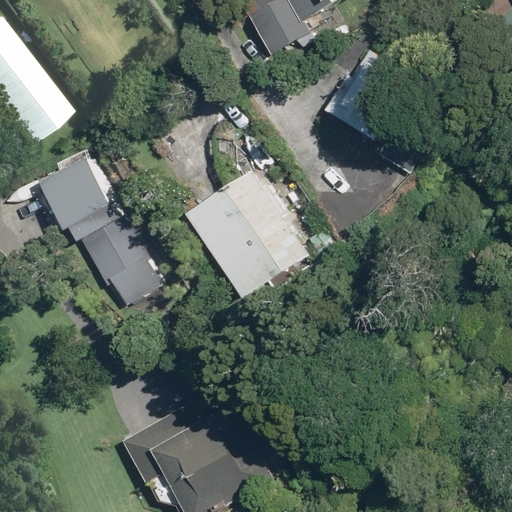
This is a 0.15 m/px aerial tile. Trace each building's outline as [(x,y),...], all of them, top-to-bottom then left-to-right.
[(317,33),(296,0),(284,0),(260,15),(283,54),(317,33)] [(301,0),(314,20),(345,0),(301,0)] [(25,44),(30,40),(20,29),(16,33),(0,13),(0,100),(32,140),(75,105),(25,44)] [(426,74),(375,45),(337,112),(388,141),(426,74)] [(443,138),(405,118),(386,154),(424,174),(443,138)] [(90,247),(126,309),(176,279),(96,144),(66,162),(70,170),(59,177),(98,242),(90,247)] [(289,292),(347,252),(331,228),(320,236),(271,165),(204,210),(264,297),(283,284),(289,292)] [(198,497),(207,511),(253,511),(248,502),(287,479),(253,404),(169,443),(182,468),(164,479),(174,498),(186,503),(198,497)]
